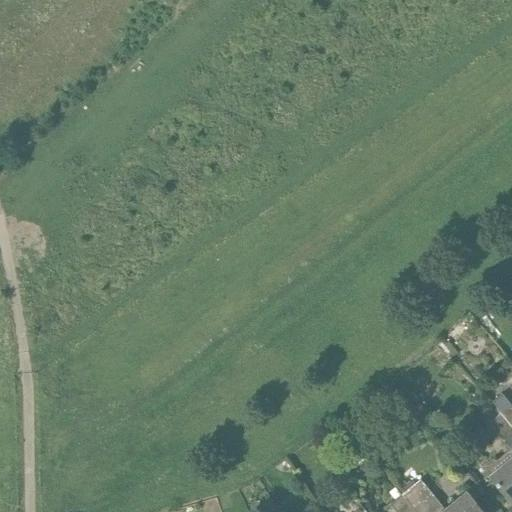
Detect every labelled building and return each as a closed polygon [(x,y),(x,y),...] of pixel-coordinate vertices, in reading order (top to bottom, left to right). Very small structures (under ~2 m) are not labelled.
[(511,404),(501,413),(511,425),(511,404)] [(511,425),(501,413),(489,423),(511,450),(511,449),(511,425)] [(511,456),(489,475),(511,502),(511,456)] [(416,511),(436,511),(415,485),(403,495),(416,511)] [(485,511),(469,491),(443,511),(485,511)] [(397,511),(416,511),(403,495),(392,504),(397,511)]
